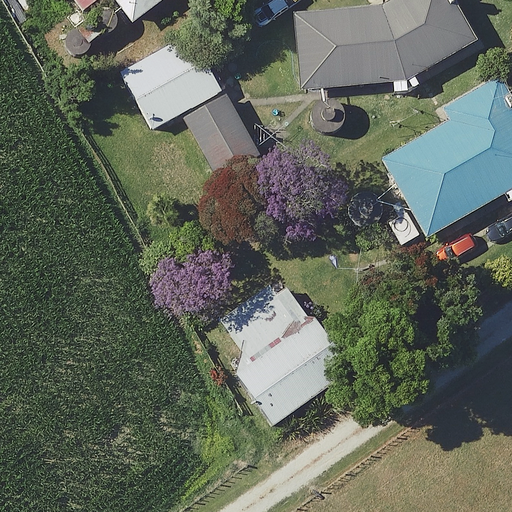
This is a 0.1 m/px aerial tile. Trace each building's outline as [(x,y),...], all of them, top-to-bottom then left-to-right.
[(164,0),(69,0),(77,10),(90,0),(110,0),(131,26),(164,0)] [(396,0),(386,5),(291,15),(300,93),(388,83),(392,95),(417,89),(413,74),(470,47),(447,0),(396,0)] [(181,117),(215,182),(257,160),(223,96),(191,33),(118,71),(150,134),(181,117)] [(449,123),(379,162),(405,209),(383,221),(399,251),(511,189),(511,104),(499,80),(442,111),(449,123)] [(300,333),(268,286),(218,319),(246,363),(233,371),(269,425),(352,370),(320,320),(300,333)]
